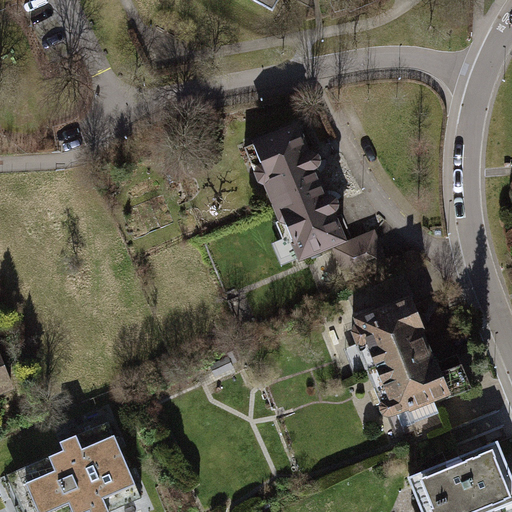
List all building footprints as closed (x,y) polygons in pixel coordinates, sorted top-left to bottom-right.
[(238,0),(264,14),(271,0),(238,0)] [(239,150),(262,206),(312,186),(288,130),(239,150)] [(288,269),(340,251),(312,186),(262,206),(288,269)] [(357,375),(421,352),(396,286),(331,311),(357,375)] [(357,375),(376,422),(441,400),(421,352),(357,375)] [(0,371),(0,399),(10,395),(0,371)] [(43,450),(0,468),(0,469),(18,511),(67,511),(69,511),(80,507),(82,511),(102,511),(143,495),(108,411),(50,436),(54,446),(43,450)] [(511,479),(500,447),(398,484),(407,511),(508,511),(511,511),(511,479)]
